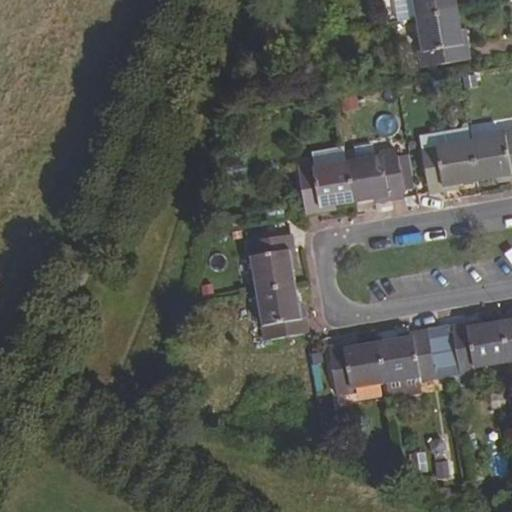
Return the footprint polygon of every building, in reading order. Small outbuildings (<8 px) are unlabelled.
[(414,0),(417,18),(457,12),(454,0),(414,0)] [(422,69),(470,60),(465,36),(461,37),(457,12),(417,18),(423,52),(419,52),(422,69)] [(294,33),(291,14),(260,20),(263,39),(294,33)] [(354,52),(339,58),(345,72),(360,66),(354,52)] [(471,141),(469,129),(436,135),(437,143),(438,147),(471,141)] [(504,181),(511,179),(511,130),(504,132),(504,136),(471,141),(478,181),(503,177),(504,181)] [(420,146),(430,194),(453,190),(452,185),(478,181),(471,141),(438,147),(437,143),(420,146)] [(381,202),(405,198),(397,150),(380,153),(381,157),(348,162),(354,202),(380,198),(381,202)] [(244,161),(226,165),(230,185),(248,182),(244,161)] [(297,167),(306,216),(330,211),(329,207),(354,202),(348,162),(314,168),(314,164),(297,167)] [(268,209),(271,224),(286,222),(283,207),(268,209)] [(257,293),(297,286),(292,259),(296,259),(292,235),(249,242),(257,293)] [(301,311),(297,286),(257,293),(266,341),(309,334),(305,310),(301,311)] [(511,320),(503,322),(509,362),(511,361),(511,320)] [(477,323),(440,329),(447,376),(477,372),(477,368),(509,362),(503,322),(477,327),(477,323)] [(447,376),(440,329),(403,335),(404,339),(379,343),(386,383),(418,377),(419,381),(420,381),(447,376)] [(353,344),(329,348),(337,395),(354,393),(353,389),(386,383),(379,343),(354,348),(353,344)] [(418,377),(386,383),(388,400),(422,395),(420,381),(419,381),(418,377)] [(436,463),(437,480),(452,478),(450,461),(436,463)]
